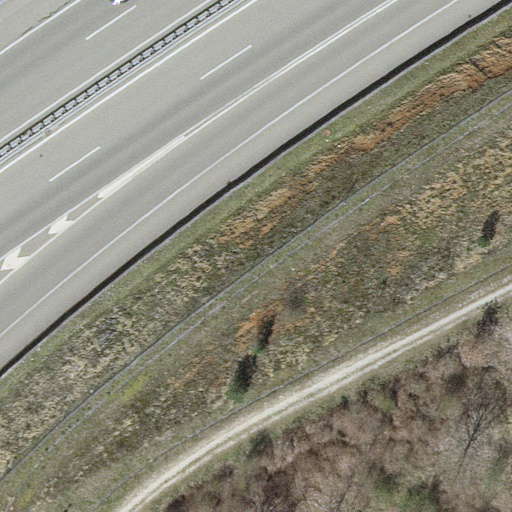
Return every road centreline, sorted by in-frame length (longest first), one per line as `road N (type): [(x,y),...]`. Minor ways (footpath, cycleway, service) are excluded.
road 1 (motorway): [(0,313),(213,146),(427,0)]
road 2 (motorway): [(0,215),(331,0)]
road 3 (motorway): [(164,0),(0,109)]
